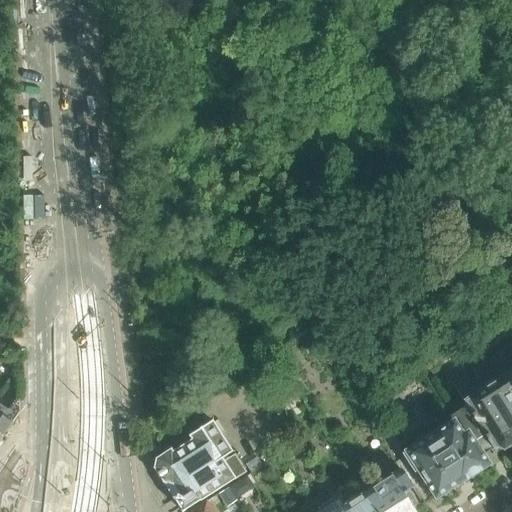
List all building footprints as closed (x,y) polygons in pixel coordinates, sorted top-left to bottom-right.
[(511,349),(509,344),(471,368),(482,386),(461,400),(465,406),(450,415),(451,418),(452,420),(458,429),(459,428),(466,438),(465,439),(468,443),(472,440),(477,448),(478,447),(481,452),(480,453),(482,455),(493,448),(494,449),(497,447),(502,449),(511,443),(511,438),(511,437),(511,349)] [(0,406),(0,440),(19,412),(19,401),(16,399),(8,412),(0,406)] [(450,419),(401,450),(402,452),(400,453),(403,457),(395,462),(423,504),(434,497),(434,498),(487,464),(482,455),(480,453),(481,452),(478,447),(477,448),(472,440),(468,443),(465,439),(466,438),(459,428),(458,429),(452,420),(451,418),(450,415),(449,416),(450,419)] [(153,467),(152,467),(162,482),(172,496),(171,497),(173,499),(180,509),(180,510),(181,511),(183,510),(199,500),(234,478),(244,472),(237,461),(241,458),(238,453),(223,463),(220,458),(231,451),(211,420),(188,435),(190,439),(172,451),(170,448),(154,459),(153,467)] [(292,447),(282,454),(288,462),(298,456),(292,447)] [(379,472),(358,485),(374,511),(423,511),(426,510),(427,510),(423,504),(395,462),(393,463),(387,463),(380,467),(379,472)] [(311,484),(325,507),(319,511),(347,511),(338,498),(325,476),(311,484)] [(235,484),(229,488),(236,498),(242,494),(235,484)] [(357,486),(338,498),(347,511),(374,511),(358,485),(357,486)] [(228,487),(218,494),(226,506),(237,500),(236,498),(229,488),(228,487)] [(213,511),(206,501),(188,511),(213,511)]
